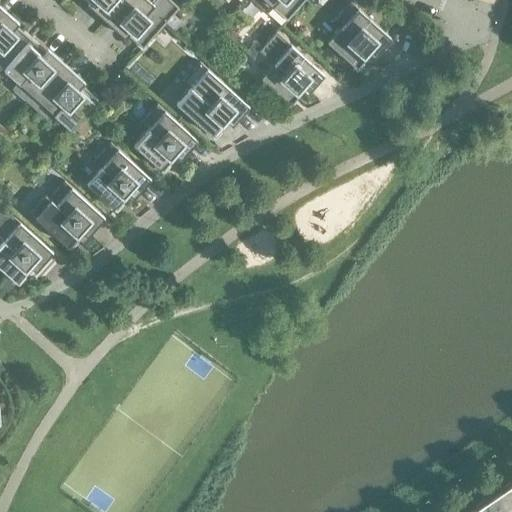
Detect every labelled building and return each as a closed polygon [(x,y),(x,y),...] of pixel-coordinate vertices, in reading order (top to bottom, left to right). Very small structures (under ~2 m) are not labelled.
[(90,0),(108,16),(121,0),(90,0)] [(121,0),(108,16),(135,40),(138,37),(144,43),(178,5),(171,0),(121,0)] [(251,0),(264,11),(271,4),(286,18),(301,0),(251,0)] [(387,33),(349,0),(333,19),(340,26),(326,41),(353,65),(359,58),(362,61),(387,33)] [(0,10),(0,63),(3,66),(27,39),(21,34),(24,31),(0,10)] [(320,69),(275,30),(258,49),(273,62),(260,77),(287,101),(292,95),(295,97),(320,69)] [(33,45),(27,39),(3,66),(17,79),(11,86),(30,103),(63,66),(35,42),(33,45)] [(217,127),(220,129),(245,101),(200,61),(182,80),(190,87),(177,102),(211,133),(217,127)] [(63,66),(30,103),(48,120),(55,112),(70,126),(94,99),(87,94),(90,91),(63,66)] [(165,161),(168,163),(193,135),(156,102),(139,121),(146,128),(133,143),(160,167),(165,161)] [(119,199),(122,202),(147,174),(110,140),(93,160),(100,166),(86,181),(113,205),(119,199)] [(72,237),(75,240),(101,212),(64,179),(48,196),(45,193),(29,210),(67,244),(72,237)] [(21,272),(24,275),(49,247),(12,214),(0,226),(0,265),(15,279),(21,272)] [(511,511),(511,480),(502,488),(504,491),(497,496),(507,511),(511,511)] [(507,511),(497,496),(489,501),(487,498),(476,506),(480,511),(507,511)]
